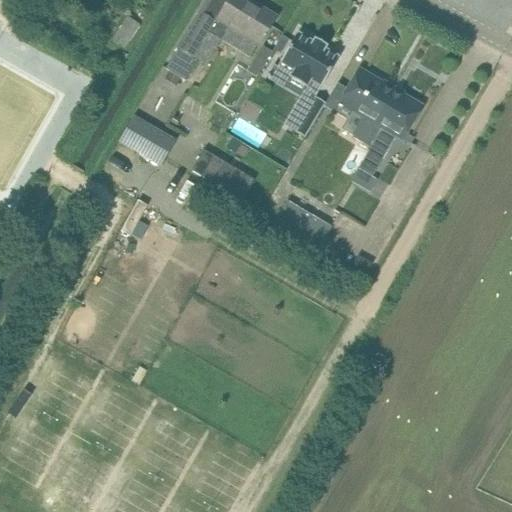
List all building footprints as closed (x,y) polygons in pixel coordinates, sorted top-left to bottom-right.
[(220,40),(229,27),(259,45),(276,18),(258,7),(256,10),(240,0),(230,0),(216,23),(200,13),(167,70),(169,71),(174,74),(180,78),(186,82),(199,61),(195,58),(209,34),(220,40)] [(126,17),(110,38),(122,48),(138,26),(126,17)] [(290,78),(306,88),(307,86),(314,90),(317,85),(321,87),(339,57),(324,49),(327,45),(315,39),(313,42),(297,33),(277,68),(291,76),(290,78)] [(275,49),(270,57),(272,58),(277,51),(280,53),(289,39),(282,36),(275,49)] [(264,44),(248,69),(257,75),(273,50),(264,44)] [(349,87),(340,103),(365,117),(353,136),(360,140),(369,146),(381,127),(402,139),(406,133),(411,124),(421,107),(390,88),(359,70),(349,87)] [(169,71),(164,79),(175,86),(180,78),(174,74),(169,71)] [(305,138),(325,104),(308,93),(288,127),(295,131),(294,132),(305,138)] [(133,116),(118,142),(161,166),(176,140),(133,116)] [(406,133),(402,139),(410,144),(414,138),(406,133)] [(369,146),(358,166),(373,175),(385,155),(371,147),(369,146)] [(204,150),(190,171),(242,202),(256,179),(204,150)] [(284,204),(269,230),(314,257),(329,230),(284,204)] [(357,256),(352,265),(367,273),(372,264),(357,256)] [(0,460),(0,469),(15,478),(18,471),(0,460)] [(132,493),(142,497),(150,477),(140,473),(132,493)]
